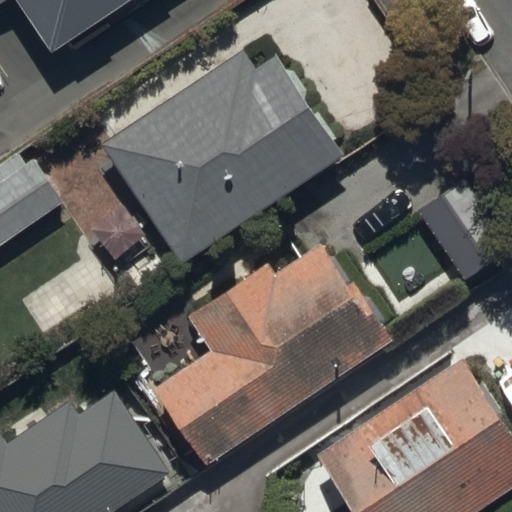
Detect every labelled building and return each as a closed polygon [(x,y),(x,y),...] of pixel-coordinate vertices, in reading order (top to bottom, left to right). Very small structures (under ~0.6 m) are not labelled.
[(0,0),(0,9),(14,0),(15,0),(53,59),(145,0),(0,0)] [(246,55),(104,148),(183,269),(345,162),(278,60),(258,73),(246,55)] [(0,250),(64,205),(34,163),(28,168),(20,156),(0,170),(0,250)] [(150,392),(203,471),(393,343),(366,302),(361,306),(319,243),(276,272),(272,266),(187,323),(190,328),(159,348),(177,374),(150,392)] [(27,307),(0,323),(0,375),(50,345),(27,307)] [(482,511),(511,492),(511,437),(458,359),(315,456),(346,503),(332,511),(482,511)] [(0,437),(0,511),(121,511),(173,478),(117,394),(79,419),(70,406),(49,420),(40,406),(9,428),(17,440),(7,447),(0,437)]
